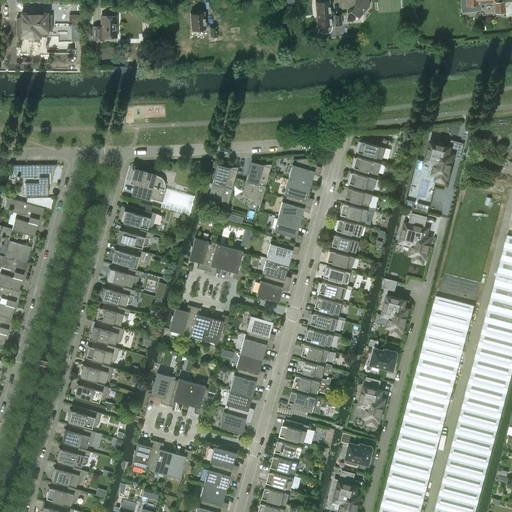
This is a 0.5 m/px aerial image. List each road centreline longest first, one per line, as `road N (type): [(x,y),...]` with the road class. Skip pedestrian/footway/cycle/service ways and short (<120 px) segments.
road 1 (residential): [(23,511),(124,152)]
road 2 (residential): [(366,511),(442,221)]
road 3 (residential): [(0,433),(79,152)]
road 4 (residential): [(124,152),(337,142)]
road 5 (residential): [(293,314),(337,142)]
road 6 (residential): [(255,449),(293,314)]
road 7 (residential): [(229,296),(232,286),(188,274),(183,295),(226,307)]
